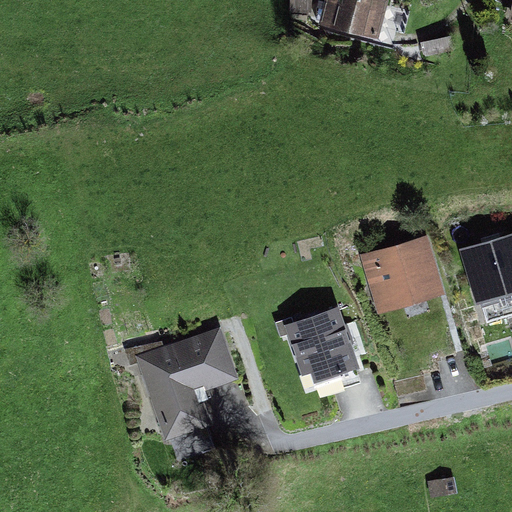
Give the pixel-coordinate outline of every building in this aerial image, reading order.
[(316,0),(290,0),(290,14),(316,14),(316,0)] [(387,0),(326,0),(321,23),(379,37),(387,0)] [(451,34),(420,41),(424,56),(454,50),(451,34)] [(511,229),(458,246),(476,302),(481,301),(488,323),(511,315),(511,229)] [(427,233),(360,253),(379,313),(446,292),(427,233)] [(339,304),(283,323),(304,382),(360,363),(339,304)] [(221,324),(136,355),(166,438),(213,422),(204,398),(212,395),(209,387),(240,377),(221,324)] [(394,381),(398,398),(429,391),(426,374),(394,381)] [(316,382),(320,396),(344,390),(340,376),(316,382)]
